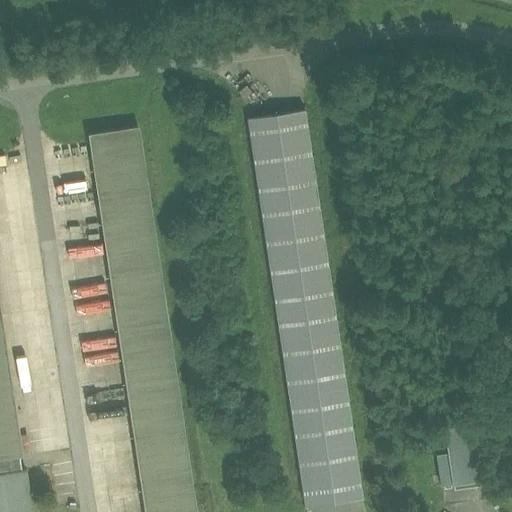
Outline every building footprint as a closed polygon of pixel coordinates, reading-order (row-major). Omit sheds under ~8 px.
[(358,482),(304,113),(245,122),(267,274),(302,511),(318,511),(362,506),(358,482)] [(194,511),(138,131),(87,138),(88,142),(142,511),(194,511)] [(0,466),(21,463),(0,323),(0,466)] [(472,429),(442,434),(445,458),(435,460),(438,481),(440,492),(450,490),(451,494),(481,489),(479,480),(472,429)] [(31,511),(27,476),(0,480),(0,511),(31,511)]
